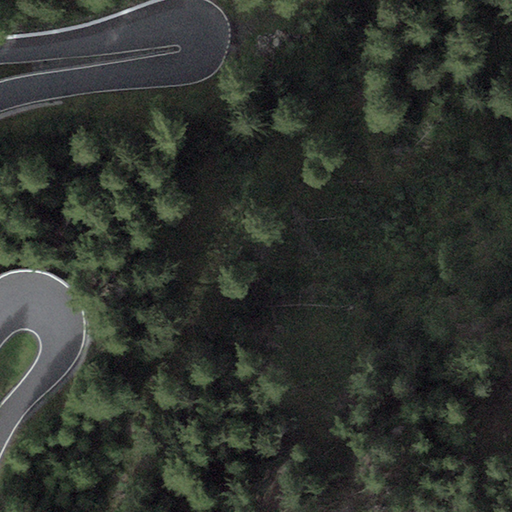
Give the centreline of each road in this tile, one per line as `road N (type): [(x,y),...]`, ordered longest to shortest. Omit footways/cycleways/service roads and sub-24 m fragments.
road 1 (secondary): [(0,99),(168,73),(186,64),(198,39),(183,15),(164,15),(93,40),(0,50)]
road 2 (secondary): [(0,427),(61,340),(51,306),(31,298),(0,311)]
